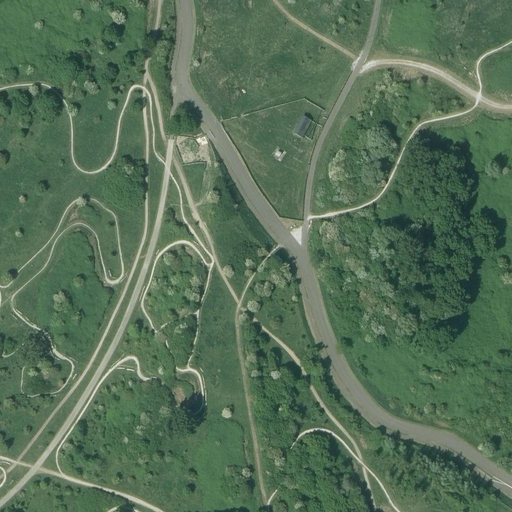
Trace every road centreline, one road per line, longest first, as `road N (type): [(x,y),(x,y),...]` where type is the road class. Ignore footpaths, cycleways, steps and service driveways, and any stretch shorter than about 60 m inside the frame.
road 1 (unknown): [(0,478),(82,377),(138,268),(142,88),(159,0)]
road 2 (unknown): [(146,60),(159,117),(226,282),(245,313),(293,358),(351,442),(375,511)]
road 3 (track): [(361,62),(423,66),(491,105),(511,107)]
